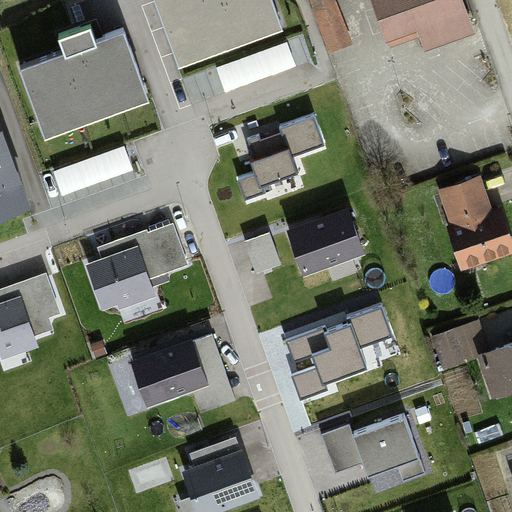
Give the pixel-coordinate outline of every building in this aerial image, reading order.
[(155,0),(179,63),(282,25),(272,0),(155,0)] [(334,0),(308,0),(329,53),(352,44),(334,0)] [(372,0),(388,43),(420,32),(427,51),(476,34),(463,0),(372,0)] [(63,50),(20,65),(44,134),(148,96),(123,28),(95,38),(90,24),(58,35),(63,50)] [(253,172),(237,178),(245,198),(265,191),(262,185),(298,172),(292,157),(325,145),(313,113),(278,126),(280,130),(260,137),(259,133),(246,138),(254,160),(250,162),(253,172)] [(0,120),(0,216),(31,206),(0,120)] [(480,183),(442,194),(463,265),(511,252),(501,218),(491,220),(480,183)] [(348,208),(285,231),(302,278),(365,255),(348,208)] [(146,230),(96,248),(101,259),(85,265),(102,311),(117,305),(119,310),(155,297),(149,279),(188,265),(173,224),(147,233),(146,230)] [(269,233),(243,242),(255,275),(281,265),(269,233)] [(45,273),(0,289),(0,355),(2,360),(38,347),(34,336),(53,330),(48,318),(60,314),(45,273)] [(327,323),(285,338),(298,372),(292,374),(300,398),(328,388),(326,381),(367,366),(360,346),(392,334),(382,304),(347,316),(350,322),(329,329),(327,323)] [(477,330),(433,343),(439,365),(483,352),(477,330)] [(192,339),(129,362),(146,408),(209,386),(192,339)] [(511,351),(483,361),(495,398),(511,392),(511,351)] [(404,414),(352,432),(362,458),(367,473),(398,462),(403,476),(426,468),(420,454),(418,454),(404,414)] [(335,468),(362,458),(352,432),(348,420),(321,429),(335,468)] [(193,467),(181,472),(190,498),(179,502),(182,511),(220,511),(259,498),(242,450),(240,450),(235,437),(188,454),(193,467)]
